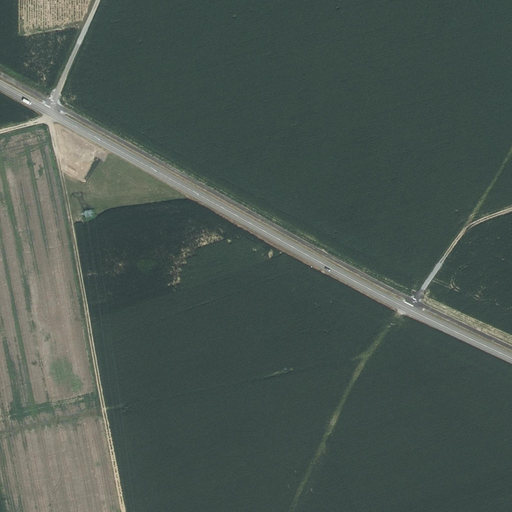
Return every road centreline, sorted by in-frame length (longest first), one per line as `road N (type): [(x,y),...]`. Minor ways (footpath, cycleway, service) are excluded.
road 1 (secondary): [(0,86),(511,358)]
road 2 (track): [(123,511),(48,119)]
road 3 (track): [(511,210),(462,232),(407,309)]
road 4 (track): [(99,0),(46,111)]
